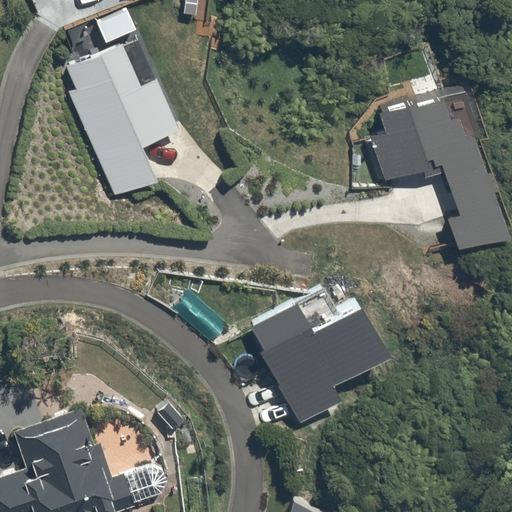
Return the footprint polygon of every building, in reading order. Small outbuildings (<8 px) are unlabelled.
[(206,16),(206,0),(185,0),(185,15),(206,16)] [(195,161),(137,24),(64,56),(75,83),(66,87),(112,196),(195,161)] [(509,221),(452,64),(358,102),(379,175),(433,169),(453,242),(509,221)] [(342,376),(405,341),(378,293),(326,322),(307,287),(253,318),(285,374),(277,379),(301,420),(351,392),(342,376)] [(96,443),(84,408),(12,432),(22,462),(0,469),(0,511),(95,511),(124,502),(103,441),(96,443)] [(126,472),(134,497),(167,487),(159,462),(126,472)] [(343,511),(346,504),(296,493),(291,511),(343,511)]
